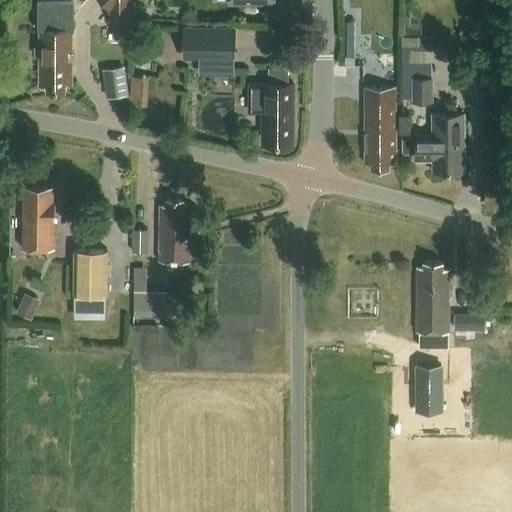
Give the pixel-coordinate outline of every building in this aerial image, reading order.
[(131,20),(130,0),(103,0),(110,7),(110,20),(131,20)] [(39,13),(39,30),(39,86),(47,86),(47,91),(64,91),(64,85),(70,85),(71,13),(39,13)] [(233,27),(186,27),(185,56),(233,57),(233,27)] [(152,53),(153,32),(135,32),(135,53),(152,53)] [(431,36),(402,36),(402,97),(412,97),(412,101),(431,101),(431,36)] [(287,83),(287,67),(267,66),(267,83),(262,83),(249,83),(249,111),(262,111),(261,139),(267,139),(267,144),(287,144),(287,138),(293,138),(293,83),(287,83)] [(150,101),(149,73),(132,74),(133,101),(150,101)] [(108,98),(128,95),(127,83),(106,85),(108,98)] [(364,136),(364,163),(371,163),(371,169),(389,169),(389,164),(395,164),(395,86),(364,86),(364,136)] [(431,135),(414,135),(414,159),(431,159),(431,171),(464,171),(463,112),(431,112),(431,135)] [(400,135),(410,135),(409,114),(399,114),(400,135)] [(53,250),(53,206),(51,204),(51,188),(22,188),(22,249),(53,250)] [(159,263),(190,263),(190,204),(183,204),(183,200),(166,200),(166,207),(159,207),(159,263)] [(150,228),(134,228),(134,250),(150,250),(150,228)] [(106,313),(107,248),(73,247),(72,313),(106,313)] [(418,266),(417,345),(446,345),(447,268),(442,268),(442,260),(423,260),(423,266),(418,266)] [(134,289),(134,316),(168,316),(168,308),(177,308),(177,288),(150,289),(134,289)] [(26,292),(17,310),(32,318),(41,299),(26,292)] [(454,312),(454,329),(484,329),(485,312),(454,312)] [(417,361),(417,405),(441,405),(441,361),(417,361)]
